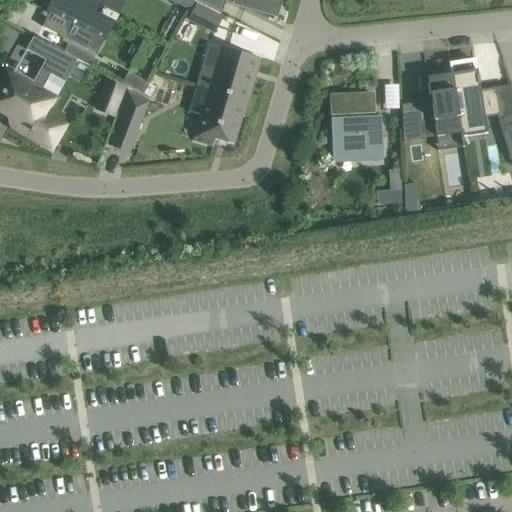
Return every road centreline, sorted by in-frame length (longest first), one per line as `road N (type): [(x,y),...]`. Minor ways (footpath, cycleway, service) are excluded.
road 1 (residential): [(302,43),(256,170),(129,187),(0,177)]
road 2 (residential): [(511,21),(302,43)]
